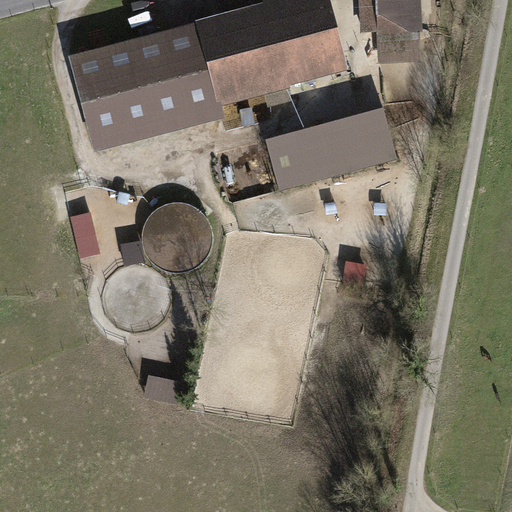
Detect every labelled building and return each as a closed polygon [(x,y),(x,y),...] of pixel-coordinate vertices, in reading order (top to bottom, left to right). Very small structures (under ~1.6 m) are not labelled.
[(266,14),(198,33),(75,66),(101,162),(224,128),(222,121),(273,107),(275,116),(296,111),(293,102),(358,84),(335,0),(268,0),(263,2),(266,14)] [(425,0),(363,0),(366,38),(379,38),(381,71),(425,69),(423,42),(427,42),(425,0)] [(386,114),(269,147),(284,200),(401,167),(386,114)] [(182,283),(208,271),(218,245),(207,219),(180,208),(154,219),(144,246),(155,272),(182,283)] [(93,210),(72,216),(84,259),(104,253),(93,210)] [(105,251),(114,249),(106,211),(97,213),(105,251)] [(181,412),(186,390),(154,383),(149,405),(181,412)]
